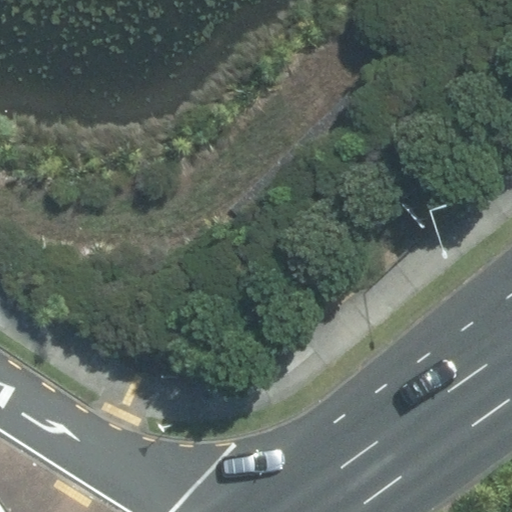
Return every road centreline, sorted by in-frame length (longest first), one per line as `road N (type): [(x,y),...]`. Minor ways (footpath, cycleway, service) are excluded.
road 1 (track): [(0,199),(90,206),(183,178),(256,132),(368,31)]
road 2 (primary): [(0,408),(98,472),(133,484),(356,510)]
road 3 (primary): [(356,510),(511,404)]
